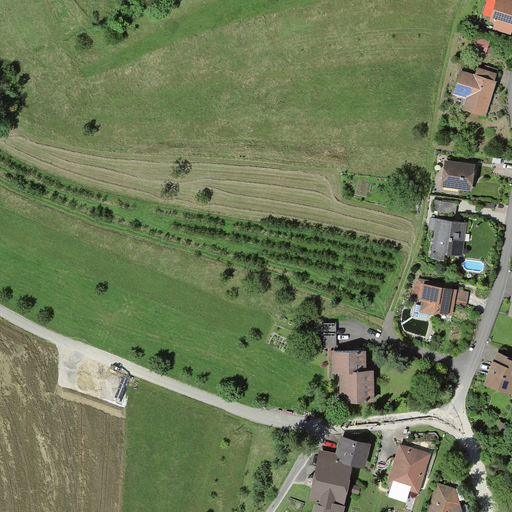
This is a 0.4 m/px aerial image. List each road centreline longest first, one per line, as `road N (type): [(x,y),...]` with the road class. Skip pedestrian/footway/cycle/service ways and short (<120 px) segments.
road 1 (track): [(389,341),(416,262),(437,121),(470,0)]
road 2 (tertiary): [(0,308),(165,384),(317,428)]
road 3 (residential): [(511,239),(450,421)]
road 4 (tertiary): [(450,421),(317,428)]
